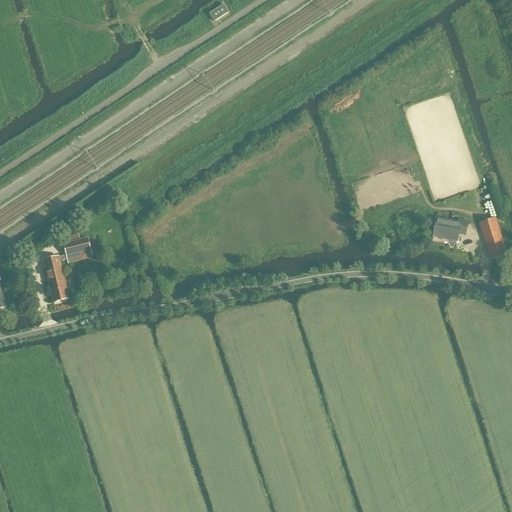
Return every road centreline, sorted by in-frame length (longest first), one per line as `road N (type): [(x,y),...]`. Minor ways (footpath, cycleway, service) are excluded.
road 1 (unclassified): [(0,341),(348,275),(511,290)]
road 2 (unclassified): [(0,174),(263,0)]
road 3 (track): [(0,26),(30,14),(105,26),(135,20),(161,67)]
